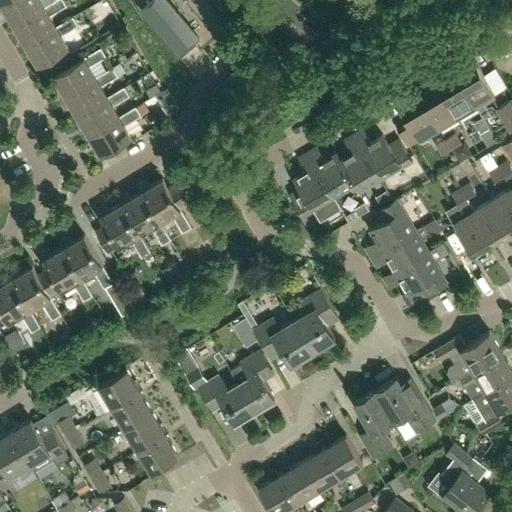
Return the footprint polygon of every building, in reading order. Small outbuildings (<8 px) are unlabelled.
[(45,6),(44,5),(41,0),(10,0),(4,4),(15,24),(45,6)] [(27,43),(57,25),(51,14),(67,5),(64,0),(52,0),(44,5),(45,6),(15,24),(27,43)] [(178,54),(199,36),(168,0),(140,0),(135,4),(178,54)] [(74,15),(57,25),(27,43),(39,63),(69,45),(62,34),(79,24),(74,15)] [(67,94),(96,75),(90,65),(107,55),(102,45),(55,73),(67,94)] [(457,70),(476,104),(496,92),(476,58),(473,60),(470,55),(461,60),(464,64),(461,66),(461,67),(457,69),(457,70)] [(108,95),(101,84),(119,73),(114,65),(96,75),(67,94),(78,113),(108,95)] [(458,115),(477,104),(476,104),(457,70),(438,81),(458,115)] [(440,127),(458,115),(438,81),(420,92),(440,127)] [(120,115),(119,114),(113,104),(130,94),(125,85),(108,95),(78,113),(90,133),(120,115)] [(421,138),(440,127),(420,92),(400,104),(405,113),(395,119),(409,143),(420,137),(421,138)] [(510,132),(511,130),(511,103),(509,99),(495,108),(510,132)] [(120,115),(90,133),(102,153),(132,135),(125,123),(142,113),(137,104),(119,114),(120,115)] [(479,132),(489,125),(483,116),(473,122),(479,132)] [(355,133),(381,177),(413,159),(400,137),(390,143),(383,133),(372,140),(365,128),(355,133)] [(446,138),(452,148),(462,141),(456,131),(446,138)] [(360,190),(381,177),(355,133),(345,139),(352,151),(342,157),(338,150),(338,151),(360,190)] [(511,159),(511,137),(502,143),(511,159)] [(442,154),(452,148),(446,138),(436,144),(442,154)] [(360,190),(338,151),(326,158),(319,146),(310,152),(336,195),(356,184),(359,190),(360,190)] [(336,195),(310,152),(300,157),(307,169),(295,176),(302,187),(291,193),(304,214),(316,207),(336,195)] [(511,187),(511,186),(511,185),(511,172),(511,170),(511,169),(511,165),(508,158),(498,164),(504,175),(511,187)] [(495,180),(504,175),(498,164),(489,170),(495,180)] [(422,170),(411,178),(420,190),(431,182),(422,170)] [(142,189),(161,220),(172,213),(183,232),(192,226),(181,207),(190,202),(177,180),(168,185),(163,177),(150,184),(147,178),(137,183),(141,190),(142,189)] [(461,186),(468,197),(477,191),(470,181),(461,186)] [(458,203),(468,197),(461,186),(451,192),(458,203)] [(511,228),(511,187),(511,186),(511,187),(493,197),(511,228)] [(122,201),(140,232),(152,225),(162,243),(172,238),(161,220),(142,189),(141,190),(130,196),(126,190),(116,195),(120,202),(122,201)] [(495,243),(511,232),(511,228),(493,197),(475,208),(495,243)] [(372,255),(416,229),(397,198),(376,211),(381,220),(371,226),(378,238),(366,245),(372,255)] [(140,232),(122,201),(120,202),(109,209),(105,202),(96,207),(105,222),(95,228),(108,250),(119,244),(120,245),(131,238),(142,255),(151,250),(140,232)] [(476,254),(495,243),(475,208),(455,220),(476,254)] [(396,269),(429,250),(416,229),(372,255),(377,264),(389,257),(396,268),(396,269)] [(81,278),(82,277),(94,270),(104,287),(113,282),(85,233),(72,240),(68,234),(59,239),(63,246),(81,278)] [(444,241),(437,245),(443,256),(450,252),(444,241)] [(92,294),(82,277),(81,278),(63,246),(50,253),(47,247),(38,252),(42,259),(47,268),(38,273),(51,295),(73,282),(83,299),(92,294)] [(396,269),(396,268),(384,276),(389,285),(401,278),(408,290),(419,284),(425,295),(447,282),(429,250),(396,269)] [(51,295),(38,273),(32,264),(20,271),(16,265),(7,270),(11,277),(8,278),(26,309),(28,307),(40,301),(51,318),(61,312),(51,295)] [(26,309),(8,278),(0,282),(0,323),(20,312),(30,330),(39,325),(28,307),(26,309)] [(314,351),(335,338),(327,325),(339,318),(321,287),(302,299),(308,310),(294,318),(314,351)] [(253,328),(271,358),(283,351),(291,364),(314,351),(294,318),(280,327),(273,316),(253,328)] [(459,377),(502,352),(489,330),(466,344),(460,334),(434,349),(440,360),(450,354),(455,361),(449,364),(447,371),(453,380),(459,377)] [(37,360),(55,348),(49,339),(31,351),(37,360)] [(265,379),(275,373),(261,349),(241,361),(242,363),(231,369),(238,381),(255,409),(276,397),(265,379)] [(472,398),(511,373),(511,368),(502,352),(459,377),(472,397),(472,398)] [(234,422),(255,409),(238,381),(227,388),(218,373),(208,379),(198,362),(195,363),(191,355),(181,361),(195,387),(198,385),(213,410),(223,404),(234,422)] [(140,390),(127,368),(99,384),(98,382),(86,389),(100,413),(112,406),(140,390)] [(511,373),(472,398),(472,397),(463,403),(474,420),(478,422),(484,433),(510,418),(503,408),(511,402),(511,373)] [(375,388),(394,420),(406,412),(416,430),(435,419),(410,376),(400,382),(396,376),(375,388)] [(382,427),(394,420),(375,388),(355,401),(371,428),(361,434),(374,456),(393,444),(382,427)] [(125,428),(152,412),(140,390),(112,406),(125,428)] [(65,434),(77,426),(69,412),(57,420),(65,434)] [(138,450),(165,433),(152,412),(125,428),(138,450)] [(31,418),(10,430),(29,463),(30,463),(35,470),(55,458),(58,463),(69,457),(52,428),(41,435),(31,418)] [(77,426),(65,434),(73,447),(86,440),(77,426)] [(10,474),(29,463),(10,430),(0,436),(0,484),(2,488),(14,481),(10,474)] [(165,433),(138,450),(151,472),(178,456),(165,433)] [(324,447),(341,475),(363,462),(347,434),(324,447)] [(462,471),(473,457),(453,441),(445,451),(453,458),(442,471),(454,481),(444,494),(467,511),(472,511),(489,492),(462,471)] [(319,488),(341,475),(324,447),(303,460),(319,488)] [(91,477),(103,469),(95,456),(83,463),(91,477)] [(297,500),(319,488),(303,460),(281,472),(297,500)] [(103,469),(91,477),(99,491),(112,484),(103,469)] [(274,511),(277,511),(297,500),(281,472),(259,486),(274,511)] [(355,498),(363,510),(376,502),(369,489),(355,498)] [(134,511),(125,496),(113,503),(118,511),(134,511)] [(415,511),(396,497),(385,511),(384,511),(415,511)] [(345,511),(359,511),(363,510),(355,498),(342,506),(345,511)] [(76,508),(70,500),(59,507),(62,511),(75,511),(74,510),(76,508)]
